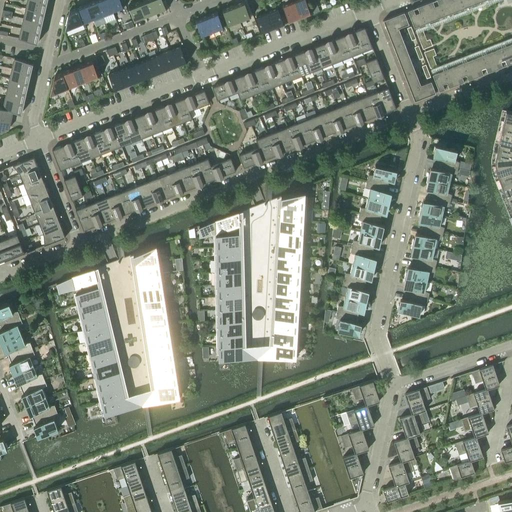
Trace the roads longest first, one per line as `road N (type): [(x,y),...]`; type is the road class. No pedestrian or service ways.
road 1 (residential): [(80,245),(412,115)]
road 2 (residential): [(399,385),(376,337),(422,145),(412,115)]
road 3 (residential): [(203,77),(372,11)]
road 4 (residential): [(40,141),(203,77)]
road 5 (residential): [(47,67),(180,17)]
road 6 (residential): [(368,505),(390,395),(399,385)]
